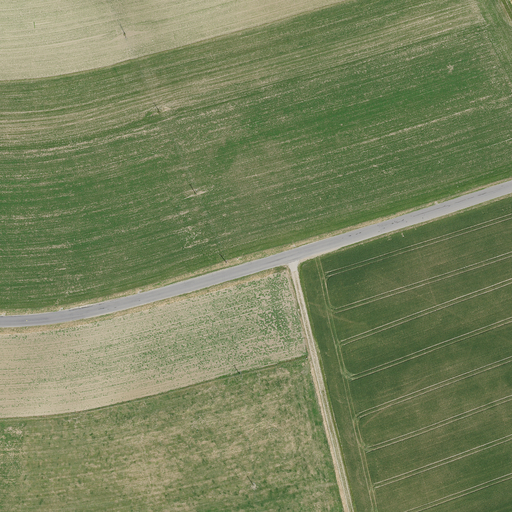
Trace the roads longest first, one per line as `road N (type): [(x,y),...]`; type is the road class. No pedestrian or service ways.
road 1 (tertiary): [(0,321),(100,309),(511,186)]
road 2 (track): [(291,255),(351,511)]
